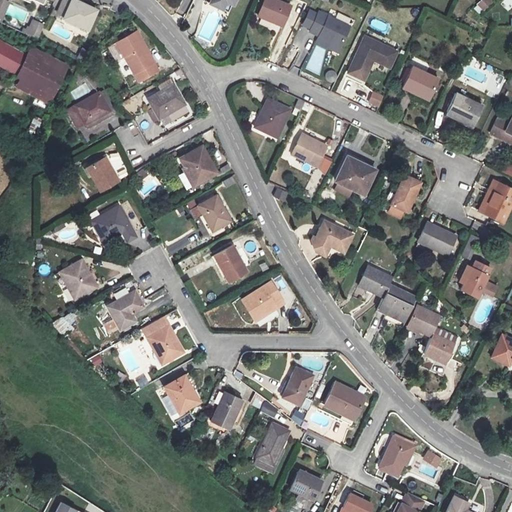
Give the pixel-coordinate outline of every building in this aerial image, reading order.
[(4,0),(0,0),(0,23),(1,23),(10,2),(4,0)] [(71,0),(69,0),(60,19),(85,31),(94,11),(71,0)] [(277,0),(263,0),(256,17),(281,28),(291,5),(277,0)] [(480,0),(475,4),(481,12),(492,5),(488,0),(480,0)] [(511,0),(505,0),(501,4),(507,11),(511,6),(511,0)] [(320,12),(310,32),(340,47),(350,27),(320,12)] [(29,19),(23,34),(37,40),(43,24),(29,19)] [(136,31),(115,42),(132,74),(135,81),(156,70),(152,63),(136,31)] [(398,51),(364,37),(347,72),(355,76),(357,72),(365,76),(373,60),(389,68),(398,51)] [(0,40),(0,66),(14,74),(25,54),(0,40)] [(14,74),(9,83),(47,105),(67,65),(30,44),(25,54),(14,74)] [(411,67),(401,87),(428,100),(438,80),(411,67)] [(97,84),(82,69),(72,78),(78,84),(83,78),(92,89),(97,84)] [(324,74),(327,81),(336,77),(333,70),(324,74)] [(357,72),(355,76),(363,80),(365,76),(357,72)] [(85,84),(70,91),(74,100),(89,92),(85,84)] [(183,106),(171,87),(146,100),(156,120),(164,116),(181,107),(183,106)] [(372,91),(367,104),(378,108),(383,96),(372,91)] [(110,114),(99,92),(95,94),(105,112),(80,125),(82,128),(110,115),(110,114)] [(454,93),(445,114),(472,126),(481,105),(454,93)] [(105,112),(95,94),(63,110),(72,129),(80,125),(105,112)] [(290,111),(267,100),(253,128),(276,139),(290,111)] [(164,116),(167,123),(185,114),(181,107),(164,116)] [(511,114),(503,132),(511,136),(511,114)] [(301,133),(290,155),(316,168),(327,147),(301,133)] [(200,145),(178,157),(192,184),(215,172),(200,145)] [(116,152),(108,156),(120,179),(129,175),(116,152)] [(115,179),(101,156),(85,165),(84,163),(79,166),(85,176),(88,175),(98,190),(115,179)] [(346,156),(333,182),(362,195),(374,170),(346,156)] [(511,167),(506,165),(503,174),(511,177),(511,167)] [(421,182),(404,174),(398,188),(390,202),(407,210),(421,182)] [(511,207),(511,187),(499,182),(484,213),(505,222),(511,207)] [(398,188),(392,185),(385,200),(390,202),(398,188)] [(276,187),(272,196),(283,202),(287,193),(276,187)] [(333,200),(333,191),(321,191),(321,201),(333,200)] [(215,194),(195,204),(209,231),(228,221),(215,194)] [(129,227),(116,205),(90,220),(102,242),(129,227)] [(351,234),(323,221),(315,237),(313,236),(311,239),(315,250),(324,254),(329,246),(342,252),(351,234)] [(427,221),(417,241),(448,256),(458,236),(427,221)] [(468,235),(462,258),(470,260),(476,237),(468,235)] [(233,243),(213,254),(227,280),(247,270),(233,243)] [(81,256),(59,268),(73,295),(95,284),(81,256)] [(491,268),(477,260),(474,267),(472,266),(471,266),(461,291),(460,291),(478,299),(479,299),(489,274),(489,273),(491,268)] [(368,265),(358,286),(383,298),(390,284),(393,278),(368,265)] [(279,298),(270,282),(240,299),(253,321),(275,308),(271,302),(279,298)] [(417,297),(390,284),(383,298),(377,310),(387,315),(389,311),(407,319),(417,297)] [(141,303),(133,288),(106,302),(118,326),(134,318),(130,309),(141,303)] [(417,306),(407,325),(432,336),(433,333),(441,317),(417,306)] [(162,315),(145,325),(149,333),(146,334),(159,361),(182,351),(162,315)] [(432,336),(423,354),(445,364),(455,345),(433,333),(432,336)] [(511,337),(503,333),(493,356),(510,363),(511,358),(511,337)] [(97,355),(89,359),(94,367),(101,363),(97,355)] [(312,373),(295,364),(281,394),(299,402),(312,373)] [(183,372),(163,384),(177,409),(197,398),(183,372)] [(335,378),(325,403),(354,416),(365,392),(335,378)] [(242,397),(223,388),(210,418),(228,426),(231,420),(236,422),(242,408),(238,406),(242,397)] [(264,401),(259,412),(273,418),(278,407),(264,401)] [(330,438),(343,443),(351,422),(338,417),(330,438)] [(291,429),(273,421),(257,455),(274,463),(291,429)] [(415,443),(393,433),(379,465),(397,473),(402,461),(407,450),(411,452),(415,443)] [(406,463),(411,452),(407,450),(402,461),(406,463)] [(422,463),(419,469),(429,473),(431,468),(422,463)] [(300,468),(291,488),(313,499),(322,479),(300,468)] [(357,511),(367,511),(372,502),(351,491),(350,490),(342,504),(357,511)] [(414,493),(407,491),(402,501),(409,504),(414,493)] [(419,511),(425,499),(414,493),(409,504),(402,501),(396,511),(419,511)] [(454,493),(445,511),(477,511),(467,507),(470,501),(454,493)] [(80,511),(61,502),(55,511),(80,511)]
